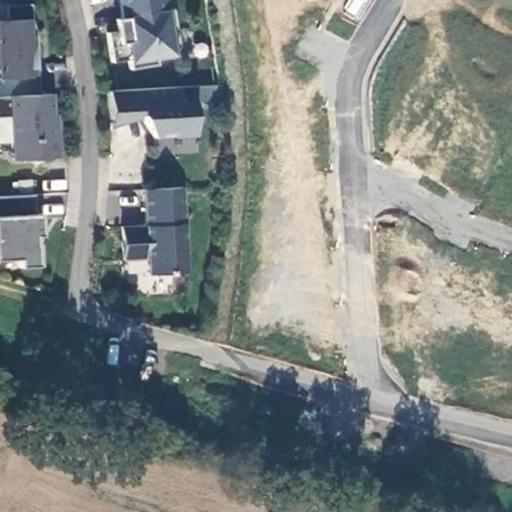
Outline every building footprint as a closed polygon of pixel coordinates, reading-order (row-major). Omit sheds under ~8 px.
[(123,30),(115,31),(106,33),(111,62),(127,59),(129,69),(156,65),(155,57),(173,54),(179,46),(173,9),(165,9),(163,0),(117,0),(120,17),(123,30)] [(0,77),(37,76),(35,36),(31,36),(30,4),(4,5),(5,20),(0,20),(0,77)] [(112,18),(115,31),(123,30),(120,17),(112,18)] [(139,114),(152,137),(194,135),(193,101),(180,101),(179,86),(107,91),(109,124),(139,114)] [(51,93),(0,95),(0,117),(10,117),(12,160),(58,157),(57,125),(52,126),(51,93)] [(181,187),(142,189),(144,225),(120,227),(122,260),(145,259),(146,274),(186,272),(181,187)] [(17,267),(41,266),(41,243),(34,243),(34,236),(40,236),(39,214),(34,214),(33,194),(0,196),(0,259),(17,259),(17,267)]
